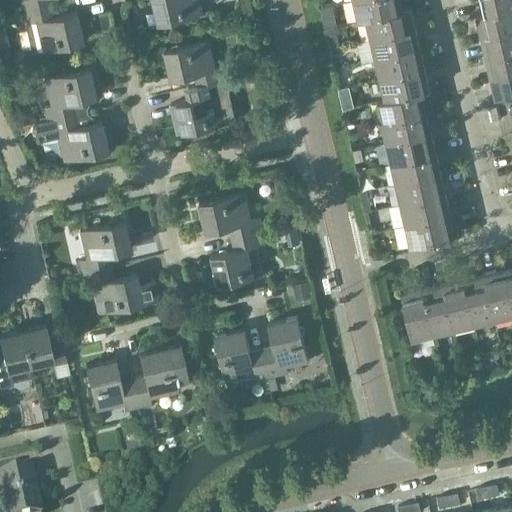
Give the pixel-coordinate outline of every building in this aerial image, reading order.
[(47,0),(18,0),(21,12),(49,5),(47,0)] [(152,0),(158,24),(202,13),(199,0),(152,0)] [(402,10),(402,9),(400,0),(353,0),(358,20),(366,18),(402,10)] [(511,0),(480,0),(484,13),(511,6),(511,0)] [(30,53),(37,52),(82,41),(75,11),(52,17),(49,5),(21,12),(30,53)] [(511,6),(484,13),(476,15),(481,35),(511,28),(511,6)] [(370,38),(415,28),(410,7),(402,9),(402,10),(366,18),(370,38)] [(375,58),(420,48),(415,28),(370,38),(375,58)] [(511,28),(481,35),(485,55),(511,49),(511,28)] [(337,33),(326,36),(330,48),(340,45),(337,33)] [(196,86),(224,79),(222,67),(215,68),(208,40),(164,50),(170,79),(194,74),(196,86)] [(380,79),(424,69),(420,48),(375,58),(380,79)] [(490,76),(511,70),(511,49),(485,55),(490,76)] [(94,66),(88,67),(43,77),(50,106),(43,108),(46,120),(74,114),(72,102),(101,96),(94,66)] [(384,99),(421,91),(421,92),(429,90),(424,69),(380,79),(384,99)] [(511,70),(490,76),(495,97),(511,93),(511,70)] [(185,88),(188,100),(176,103),(183,132),(234,121),(224,79),(196,86),(185,88)] [(349,86),(338,88),(340,99),(351,96),(349,86)] [(155,91),(158,103),(174,99),(172,87),(155,91)] [(426,111),(421,92),(421,91),(384,99),(376,101),(381,122),(426,111)] [(253,107),(243,118),(256,129),(265,118),(253,107)] [(386,142),(431,132),(426,111),(381,122),(386,142)] [(62,160),(107,150),(113,148),(107,125),(102,126),(100,120),(77,125),(74,114),(46,120),(33,123),(37,142),(57,137),(62,160)] [(431,132),(386,142),(390,162),(435,152),(431,132)] [(395,183),(440,173),(435,152),(390,162),(395,183)] [(400,203),(445,193),(440,173),(395,183),(400,203)] [(284,179),(275,181),(278,194),(287,192),(284,179)] [(231,239),(260,232),(257,219),(249,221),(243,192),(198,202),(205,232),(228,227),(231,239)] [(404,224),(449,214),(445,193),(400,203),(404,224)] [(454,235),(449,214),(404,224),(409,245),(454,235)] [(290,232),(304,231),(302,215),(288,216),(290,232)] [(81,273),(109,266),(107,255),(130,249),(123,220),(78,230),(85,259),(78,260),(81,273)] [(260,232),(231,239),(234,250),(210,255),(217,285),(262,275),(255,246),(263,245),(260,232)] [(109,266),(81,273),(84,285),(91,284),(97,312),(158,299),(153,278),(137,282),(135,273),(112,278),(109,266)] [(483,273),(494,318),(511,313),(511,304),(504,268),(483,273)] [(463,277),(473,323),(494,318),(483,273),(463,277)] [(473,323),(463,277),(442,282),(453,327),(473,323)] [(308,281),(293,284),(297,300),(312,296),(308,281)] [(422,287),(432,332),(453,327),(442,282),(422,287)] [(422,287),(400,292),(411,337),(432,332),(422,287)] [(261,349),(268,377),(288,373),(287,366),(308,361),(297,316),(268,323),(273,346),(261,349)] [(21,330),(31,370),(42,367),(41,362),(51,359),(53,365),(65,362),(59,333),(47,336),(44,325),(21,330)] [(268,377),(261,349),(250,352),(245,328),(214,335),(225,380),(253,374),(255,380),(268,377)] [(0,377),(8,375),(9,380),(32,375),(31,370),(21,330),(0,335),(0,343),(1,347),(0,347),(0,377)] [(148,393),(175,387),(176,391),(177,391),(175,382),(187,379),(179,343),(137,353),(143,377),(131,379),(137,408),(150,405),(148,393)] [(95,410),(94,406),(122,400),(124,411),(137,408),(131,379),(119,382),(114,359),(84,365),(94,410),(95,410)] [(216,397),(206,399),(209,412),(219,409),(216,397)] [(103,456),(90,458),(91,467),(104,464),(103,456)] [(0,496),(1,503),(34,496),(29,472),(18,475),(16,463),(0,466),(0,496)] [(460,480),(441,484),(443,495),(462,491),(460,480)] [(487,486),(489,496),(499,494),(497,483),(487,486)] [(489,496),(487,486),(476,488),(479,499),(489,496)] [(447,495),(450,505),(460,503),(458,492),(447,495)] [(450,505),(447,495),(437,497),(439,507),(450,505)] [(37,511),(34,496),(1,503),(3,511),(37,511)] [(408,504),(410,511),(420,511),(419,502),(408,504)]
